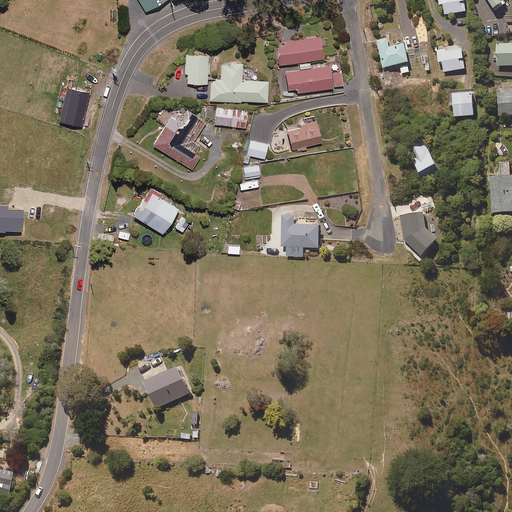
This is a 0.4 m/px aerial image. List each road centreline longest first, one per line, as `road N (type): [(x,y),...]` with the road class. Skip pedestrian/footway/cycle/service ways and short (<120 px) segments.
road 1 (secondary): [(30,511),(56,455),(86,222),(128,66),(164,26),(261,0)]
road 2 (residential): [(349,0),(385,235)]
